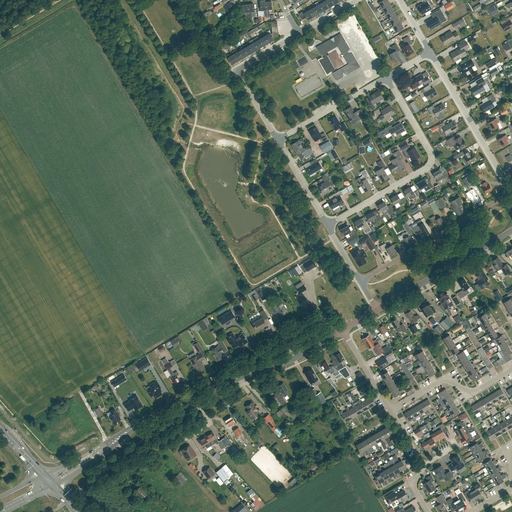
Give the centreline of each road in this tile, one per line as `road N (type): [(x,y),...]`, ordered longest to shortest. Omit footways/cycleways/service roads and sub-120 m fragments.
road 1 (residential): [(327,224),(429,163),(387,76)]
road 2 (residential): [(359,281),(510,192)]
road 3 (tertiary): [(192,393),(286,362),(343,330)]
road 4 (residential): [(510,192),(429,52)]
road 5 (tertiary): [(376,310),(511,230)]
road 6 (residential): [(277,139),(241,70),(299,33)]
road 7 (residential): [(391,410),(440,381),(477,390),(511,369)]
road 8 (residential): [(277,139),(387,76)]
